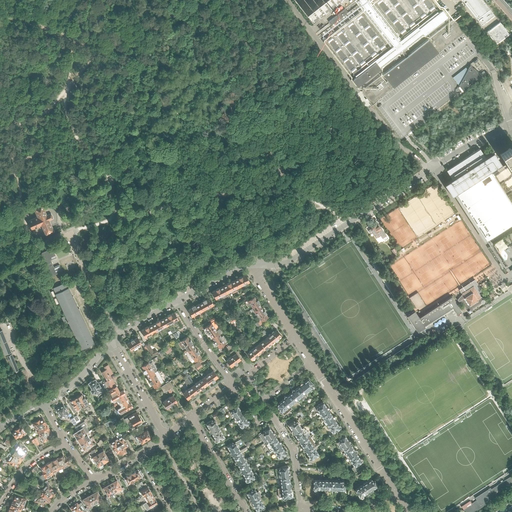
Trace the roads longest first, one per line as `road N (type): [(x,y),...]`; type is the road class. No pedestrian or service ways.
road 1 (residential): [(251,264),(291,260),(415,177),(511,128)]
road 2 (unknown): [(511,287),(462,318),(447,316),(425,343),(371,376),(345,412)]
road 3 (residential): [(394,489),(310,360)]
